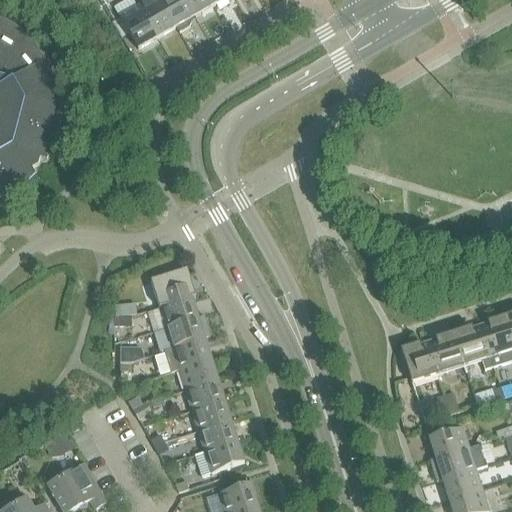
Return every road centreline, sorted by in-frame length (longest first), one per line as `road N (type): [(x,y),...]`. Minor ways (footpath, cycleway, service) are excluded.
road 1 (tertiary): [(378,1),(212,97),(191,130),(194,169),(304,354)]
road 2 (tertiary): [(304,354),(289,295),(231,171),(231,132),(398,31)]
road 3 (tertiary): [(354,511),(304,354)]
